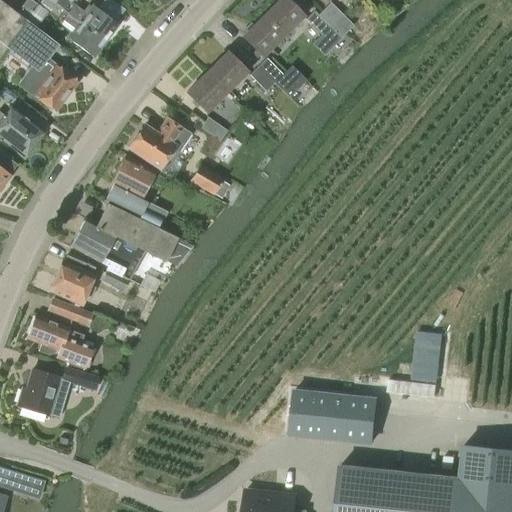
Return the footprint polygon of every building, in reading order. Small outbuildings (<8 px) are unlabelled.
[(25,0),(16,13),(35,28),(47,12),(30,0),(25,0)] [(57,17),(63,10),(48,0),(41,0),(39,4),(57,17)] [(48,0),(63,10),(68,3),(65,0),(48,0)] [(285,0),(278,0),(242,37),(262,56),(302,17),(285,0)] [(0,53),(4,48),(31,68),(35,72),(45,60),(56,45),(35,28),(16,13),(0,1),(0,53)] [(322,12),(332,22),(345,34),(352,26),(330,3),(322,12)] [(74,6),(68,13),(107,41),(114,32),(112,30),(117,24),(93,5),(85,15),(74,6)] [(313,11),(305,20),(321,36),(329,28),(340,38),(345,34),(332,22),(322,12),(318,16),(313,11)] [(107,41),(68,13),(63,20),(76,30),(69,39),(92,57),(97,50),(99,51),(107,41)] [(227,52),(206,72),(225,92),(246,72),(227,52)] [(265,59),(257,67),(273,83),(281,75),(265,59)] [(31,68),(19,84),(54,111),(77,82),(55,65),(54,67),(45,60),(35,72),(31,68)] [(273,83),(257,67),(249,75),(265,91),(273,83)] [(225,92),(206,72),(186,92),(206,112),(225,92)] [(0,137),(24,156),(42,132),(10,108),(4,115),(0,111),(0,137)] [(129,147),(158,167),(159,168),(167,156),(172,160),(190,134),(166,118),(156,133),(144,125),(129,147)] [(207,118),(200,128),(219,140),(226,130),(207,118)] [(219,141),(210,134),(203,144),(213,152),(220,142),(219,141)] [(0,187),(9,175),(0,168),(0,156),(2,154),(0,152),(0,187)] [(109,184),(112,186),(104,201),(157,227),(165,211),(140,199),(155,172),(124,156),(109,184)] [(221,179),(199,166),(189,182),(190,183),(189,186),(202,193),(204,190),(212,195),(213,195),(221,199),(229,186),(221,180),(221,179)] [(107,204),(96,225),(115,236),(144,251),(165,261),(175,265),(192,246),(190,245),(176,239),(107,204)] [(115,236),(96,225),(86,219),(71,245),(108,265),(106,269),(107,270),(129,280),(155,294),(156,293),(163,283),(165,279),(136,264),(142,252),(173,268),(175,265),(165,261),(144,251),(115,236)] [(63,260),(50,292),(82,305),(87,294),(91,296),(92,296),(96,288),(90,285),(95,274),(92,273),(95,268),(67,255),(64,261),(63,260)] [(106,270),(100,280),(123,291),(129,280),(107,270),(106,270)] [(65,317),(78,322),(82,310),(69,305),(65,317)] [(85,367),(92,348),(80,344),(83,335),(68,330),(69,328),(35,316),(27,339),(41,344),(38,351),(48,355),(54,352),(55,350),(59,351),(57,357),(85,367)] [(450,334),(418,330),(412,378),(444,382),(450,334)] [(62,380),(58,378),(32,371),(26,389),(22,388),(17,405),(59,418),(70,382),(94,390),(98,377),(66,368),(62,380)] [(295,388),(291,433),(372,441),(377,396),(295,388)] [(511,511),(511,450),(464,446),(461,479),(340,466),(334,511),(511,511)] [(7,489),(8,489),(38,498),(43,482),(12,473),(7,489)] [(244,488),(240,511),(297,511),(292,511),(295,493),(244,488)]
